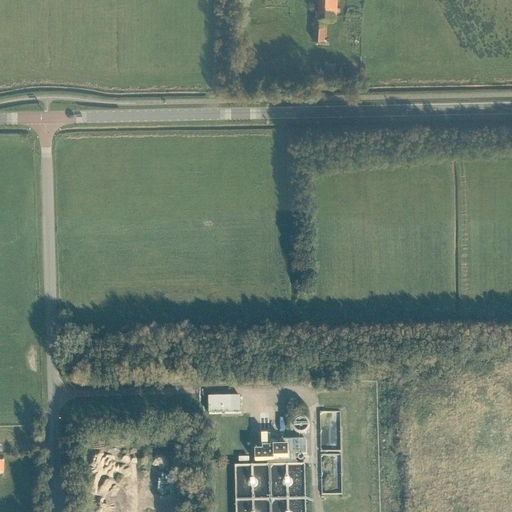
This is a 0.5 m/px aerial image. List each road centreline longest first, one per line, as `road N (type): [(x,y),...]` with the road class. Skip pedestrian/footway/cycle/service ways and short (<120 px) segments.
road 1 (secondary): [(50,116),(511,105)]
road 2 (unclassified): [(60,511),(50,116)]
